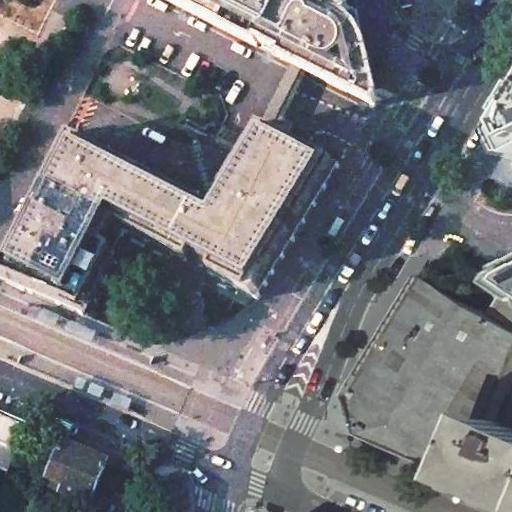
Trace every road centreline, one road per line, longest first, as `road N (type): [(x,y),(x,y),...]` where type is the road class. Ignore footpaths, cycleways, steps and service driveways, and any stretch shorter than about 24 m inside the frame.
road 1 (primary): [(410,180),(363,231),(220,470)]
road 2 (primary): [(410,180),(297,440),(286,471),(288,497)]
road 3 (primary): [(0,375),(220,470)]
road 4 (primary): [(474,74),(410,180)]
